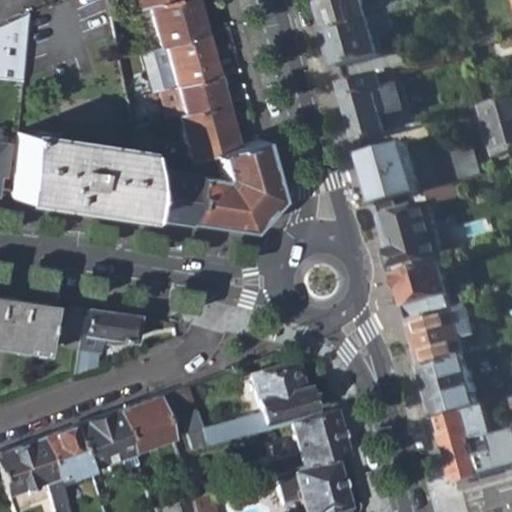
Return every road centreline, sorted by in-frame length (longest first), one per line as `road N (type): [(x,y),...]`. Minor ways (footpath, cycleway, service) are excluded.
road 1 (residential): [(0,425),(193,354),(217,335),(251,283)]
road 2 (primary): [(273,0),(322,188),(327,255)]
road 3 (residential): [(0,246),(251,283)]
road 4 (primary): [(341,301),(361,336),(414,511)]
